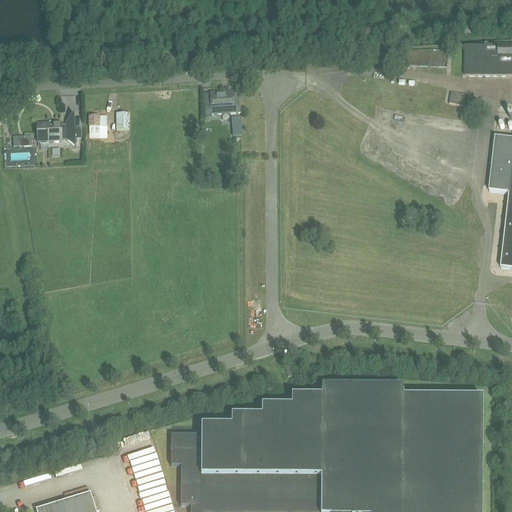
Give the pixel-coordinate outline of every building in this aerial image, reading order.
[(511,45),(485,46),(485,47),(465,46),(465,76),(511,76),(511,140),(496,139),(490,193),(510,195),(502,270),(511,270),(511,45)] [(400,65),(447,67),(447,49),(401,51),(400,65)] [(212,109),(217,109),(234,107),(233,92),(227,92),(227,90),(223,90),(223,92),(210,93),(212,109)] [(449,104),(466,107),(469,96),(451,93),(449,104)] [(75,140),(81,139),(81,131),(75,131),(74,114),(65,124),(66,128),(61,128),(60,124),(53,124),(50,121),(48,124),(37,125),(38,141),(48,141),(48,142),(61,141),(61,138),(66,138),(66,141),(76,149),(75,140)] [(117,131),(129,131),(130,114),(117,114),(117,131)] [(89,117),(89,135),(101,135),(101,128),(99,128),(99,117),(89,117)] [(231,119),(232,129),(240,128),(240,118),(231,119)] [(22,138),(14,139),(14,148),(23,147),(22,138)] [(285,368),(288,378),(295,376),(292,366),(285,368)] [(181,507),(191,507),(190,511),(481,511),(482,398),(402,397),(403,387),(322,387),(321,397),(291,397),(291,407),(261,406),(261,416),(231,416),(231,426),(201,426),(201,436),(171,436),(171,467),(181,467),(181,507)] [(130,448),(140,446),(138,434),(128,435),(130,448)] [(95,511),(90,494),(36,511),(95,511)] [(13,510),(25,506),(23,501),(11,505),(13,510)]
